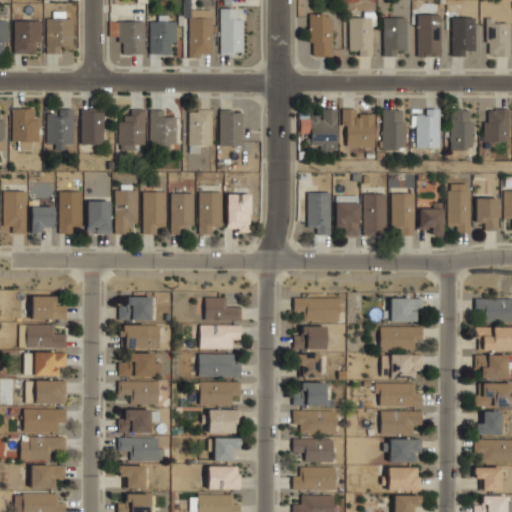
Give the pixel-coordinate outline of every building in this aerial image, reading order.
[(189,55),(213,55),(213,7),(189,7),(189,55)] [(219,53),(243,53),(243,7),(219,7),(219,53)] [(308,12),(308,55),(332,55),(332,12),(308,12)] [(417,55),(439,55),(439,13),(417,13),(417,55)] [(349,15),(349,54),(372,54),(372,14),(349,15)] [(72,16),(46,16),(46,52),(72,52),(72,16)] [(383,54),(406,54),(406,16),(383,16),(383,54)] [(451,54),(470,54),(470,46),(474,46),(474,16),(451,16),(451,54)] [(509,54),(509,16),(485,16),(485,54),(509,54)] [(175,53),(175,18),(148,18),(148,53),(175,53)] [(13,52),(38,52),(38,19),(13,19),(13,52)] [(144,19),(110,19),(110,38),(118,38),(118,53),(144,53),(144,19)] [(0,53),(3,53),(3,42),(8,42),(7,20),(0,20),(0,53)] [(30,145),(30,141),(38,141),(38,106),(12,106),(12,145),(30,145)] [(508,106),(483,106),(483,140),(508,140),(508,106)] [(72,107),(46,107),(46,148),(72,148),(72,107)] [(175,117),(165,117),(165,107),(149,107),(149,148),(175,148),(175,117)] [(188,150),(200,150),(200,142),(211,142),(211,107),(188,107),(188,150)] [(337,107),(317,107),(317,113),(299,114),(300,130),(309,130),(309,144),(318,144),(318,149),(337,148),(337,107)] [(405,107),(381,107),(381,149),(405,149),(405,107)] [(450,149),(473,149),(473,107),(450,107),(450,149)] [(80,143),(103,143),(103,108),(80,108),(80,143)] [(117,148),(144,148),(144,108),(127,108),(127,117),(117,117),(117,148)] [(218,108),(218,144),(242,144),(242,108),(218,108)] [(342,108),(342,144),(374,144),(374,108),(342,108)] [(415,146),(440,146),(440,109),(415,109),(415,146)] [(471,182),(446,182),(446,222),(456,222),(456,231),(471,231),(471,182)] [(114,232),(136,232),(136,185),(114,185),(114,232)] [(511,188),(502,188),(502,219),(511,219),(511,188)] [(25,189),(2,189),(2,226),(11,226),(11,232),(25,232),(25,189)] [(81,189),(58,189),(58,231),(81,231),(81,189)] [(142,190),(142,232),(164,232),(164,190),(142,190)] [(221,190),(198,190),(198,232),(221,232),(221,190)] [(192,191),(170,191),(170,232),(192,232),(192,191)] [(329,191),(306,191),(306,226),(316,226),(316,234),(329,234),(329,191)] [(249,230),(249,192),(226,192),(226,230),(249,230)] [(386,234),(386,192),(363,192),(363,234),(386,234)] [(414,192),(391,192),(391,224),(400,224),(400,233),(414,233),(414,192)] [(499,196),(474,196),(474,220),(483,220),(483,229),(499,229),(499,196)] [(86,232),(110,232),(110,199),(86,199),(86,232)] [(358,235),(358,200),(334,200),(334,227),(343,227),(343,235),(358,235)] [(442,233),(442,202),(418,202),(418,226),(426,226),(426,233),(442,233)] [(30,232),(42,232),(42,224),(53,224),(53,204),(30,204),(30,232)] [(30,295),(30,319),(65,319),(65,305),(55,305),(55,295),(30,295)] [(125,305),(117,305),(117,320),(150,320),(150,296),(125,296),(125,305)] [(240,319),(240,306),(226,306),(226,296),(204,296),(204,319),(240,319)] [(338,296),(293,296),(293,309),(302,309),(302,320),(338,320),(338,296)] [(389,318),(421,318),(421,296),(389,296),(389,318)] [(511,320),(511,297),(474,297),(474,309),(484,309),(484,320),(511,320)] [(20,347),(65,347),(65,333),(54,333),(54,323),(20,323),(20,347)] [(158,323),(119,323),(119,347),(158,347),(158,323)] [(199,346),(232,346),(232,337),(240,337),(240,323),(199,323),(199,346)] [(422,324),(379,324),(379,348),(422,348),(422,324)] [(326,348),(326,325),(301,325),(301,333),(293,333),(293,348),(326,348)] [(474,348),(511,348),(511,325),(474,325),(474,348)] [(65,351),(24,351),(24,374),(65,374),(65,351)] [(117,375),(158,375),(158,352),(128,352),(128,363),(117,363),(117,375)] [(198,375),(240,375),(240,362),(232,362),(232,352),(198,352),(198,375)] [(381,353),(381,376),(420,376),(420,353),(381,353)] [(509,376),(509,353),(474,353),(474,376),(509,376)] [(321,354),(293,354),(293,365),(301,365),(301,376),(321,376),(321,354)] [(65,402),(65,378),(26,378),(26,402),(65,402)] [(157,402),(157,379),(117,379),(117,391),(127,391),(127,402),(157,402)] [(231,395),(239,395),(239,381),(196,380),(195,404),(231,404),(231,395)] [(292,405),(326,405),(326,381),(301,381),(301,390),(292,390),(292,405)] [(422,404),(422,390),(413,390),(413,381),(375,381),(375,404),(422,404)] [(473,405),(510,405),(510,381),(481,381),(481,392),(473,392),(473,405)] [(54,430),(54,419),(64,419),(64,407),(23,407),(23,430),(54,430)] [(149,431),(149,408),(117,408),(117,431),(149,431)] [(206,408),(206,432),(238,432),(238,408),(206,408)] [(334,433),(334,409),(292,410),(292,425),(298,425),(298,433),(334,433)] [(422,409),(380,409),(380,434),(413,434),(413,425),(422,425),(422,409)] [(473,421),(473,433),(499,433),(499,410),(483,410),(483,421),(473,421)] [(64,434),(20,434),(20,459),(54,459),(54,449),(64,449),(64,434)] [(158,436),(116,436),(116,449),(128,449),(128,459),(158,459),(158,436)] [(212,460),(237,460),(237,437),(212,437),(212,460)] [(420,460),(420,437),(388,437),(388,460),(420,460)] [(511,437),(473,437),(473,453),(482,453),(482,461),(511,461),(511,437)] [(332,461),(332,438),(291,438),(291,451),(302,451),(302,461),(332,461)] [(29,488),(53,488),(53,478),(64,478),(64,464),(29,464),(29,488)] [(125,488),(144,488),(144,464),(116,464),(116,476),(125,476),(125,488)] [(386,490),(420,490),(420,465),(386,465),(386,490)] [(482,477),(482,489),(501,489),(501,465),(473,465),(473,477),(482,477)] [(206,490),(238,490),(238,466),(206,466),(206,490)] [(334,490),(334,466),(298,466),(298,475),(291,475),(291,490),(334,490)] [(14,511),(65,511),(65,501),(58,501),(58,493),(14,493),(14,511)] [(116,511),(148,511),(148,493),(125,493),(125,502),(116,502),(116,511)] [(420,493),(392,493),(392,511),(414,511),(414,505),(420,505),(420,493)] [(510,511),(510,493),(482,493),(482,503),(473,503),(473,511),(510,511)] [(239,511),(239,503),(231,503),(231,494),(195,494),(195,511),(239,511)] [(333,511),(333,494),(293,494),(293,511),(333,511)]
